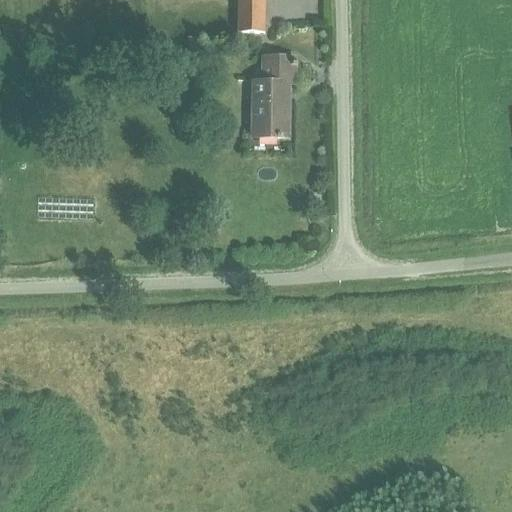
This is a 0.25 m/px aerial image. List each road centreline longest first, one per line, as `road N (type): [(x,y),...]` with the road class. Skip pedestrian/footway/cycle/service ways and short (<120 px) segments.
road 1 (unclassified): [(0,289),(345,274)]
road 2 (unclassified): [(345,274),(341,0)]
road 3 (unclassified): [(345,274),(511,259)]
